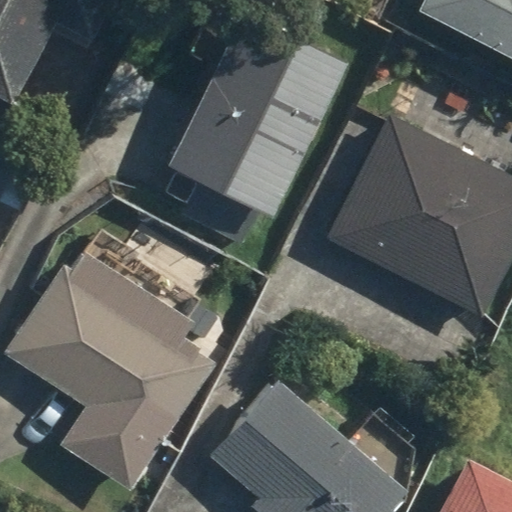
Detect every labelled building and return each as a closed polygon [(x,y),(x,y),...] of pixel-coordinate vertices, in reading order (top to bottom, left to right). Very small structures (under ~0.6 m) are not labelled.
[(92,0),(0,0),(0,96),(41,19),(74,36),(92,0)] [(511,0),(462,0),(455,15),(511,43),(511,0)] [(238,242),(252,212),(258,215),(334,56),(229,6),(153,165),(190,183),(176,212),(238,242)] [(317,234),(470,315),(511,234),(511,178),(383,111),(317,234)] [(0,144),(0,203),(10,209),(34,162),(0,144)] [(70,245),(58,264),(49,258),(0,333),(0,352),(76,402),(50,443),(119,487),(203,357),(185,346),(197,327),(70,245)] [(365,511),(391,484),(410,463),(403,456),(411,446),(368,407),(340,438),(268,373),(200,448),(247,491),(241,498),(255,511),(365,511)] [(511,511),(511,483),(453,454),(425,509),(423,511),(511,511)]
